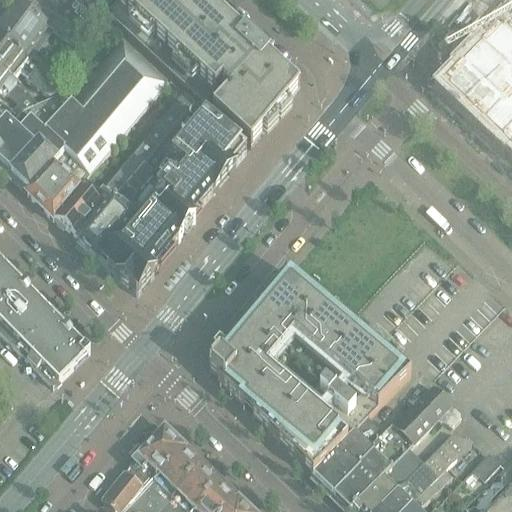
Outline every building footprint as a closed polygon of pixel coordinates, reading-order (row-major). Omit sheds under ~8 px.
[(51,0),(45,11),(85,36),(115,0),(51,0)] [(287,107),(299,93),(265,63),(270,58),(256,45),(251,50),(239,38),(243,33),(225,17),(221,22),(196,0),(124,0),(106,20),(250,152),(264,135),(268,139),(293,112),(287,107)] [(0,47),(13,56),(23,64),(46,32),(68,49),(79,33),(37,8),(30,19),(16,9),(0,31),(0,47)] [(511,26),(501,40),(504,43),(511,51),(511,26)] [(511,51),(504,43),(467,81),(503,115),(494,125),(485,134),(511,159),(511,51)] [(30,196),(147,68),(123,46),(72,106),(9,176),(30,196)] [(60,90),(23,64),(13,56),(0,47),(0,77),(13,87),(21,76),(25,79),(26,85),(49,101),(53,100),(60,90)] [(85,186),(85,187),(168,88),(147,68),(30,196),(27,199),(53,225),(54,223),(85,186)] [(37,110),(13,87),(0,77),(0,109),(9,118),(14,121),(37,110)] [(143,167),(194,105),(184,96),(105,190),(104,190),(98,197),(85,187),(85,186),(54,223),(57,225),(56,227),(63,233),(65,232),(76,241),(102,209),(105,212),(76,247),(98,266),(117,243),(119,246),(137,224),(134,222),(126,215),(127,210),(136,198),(134,196),(153,174),(150,172),(143,167)] [(9,176),(72,106),(63,98),(37,110),(14,121),(9,118),(0,109),(0,173),(6,179),(9,176)] [(117,243),(98,266),(130,295),(145,278),(144,277),(151,269),(150,267),(163,252),(165,253),(189,225),(186,223),(198,209),(233,170),(239,163),(201,129),(159,180),(165,185),(134,222),(137,224),(119,246),(117,243)] [(88,357),(0,266),(0,340),(51,393),(88,357)] [(252,421),(313,480),(368,424),(368,425),(411,380),(355,333),(353,335),(289,284),(222,375),(251,404),(245,411),(253,420),(252,421)] [(430,433),(433,431),(437,426),(452,432),(460,424),(457,422),(459,420),(431,394),(417,409),(421,413),(418,416),(412,411),(384,440),(370,455),(374,457),(333,500),(345,511),(354,511),(395,470),(408,457),(422,442),(430,433)] [(384,440),(368,425),(368,424),(313,480),(333,500),(374,457),(370,455),(384,440)] [(114,493),(102,507),(106,511),(127,511),(183,454),(184,453),(168,437),(168,436),(161,436),(161,437),(133,466),(134,466),(120,483),(113,492),(114,493)] [(409,511),(446,476),(473,448),(452,441),(423,471),(398,496),(382,511),(409,511)] [(183,454),(127,511),(162,511),(201,471),(183,454)] [(382,511),(398,496),(423,471),(408,457),(395,470),(354,511),(382,511)] [(488,460),(473,476),(485,487),(500,471),(488,460)] [(195,511),(218,488),(201,471),(162,511),(195,511)] [(422,511),(427,508),(452,481),(446,476),(409,511),(422,511)] [(507,487),(490,505),(495,510),(511,492),(507,487)] [(231,511),(237,506),(218,488),(195,511),(231,511)] [(511,511),(511,494),(495,511),(511,511)]
